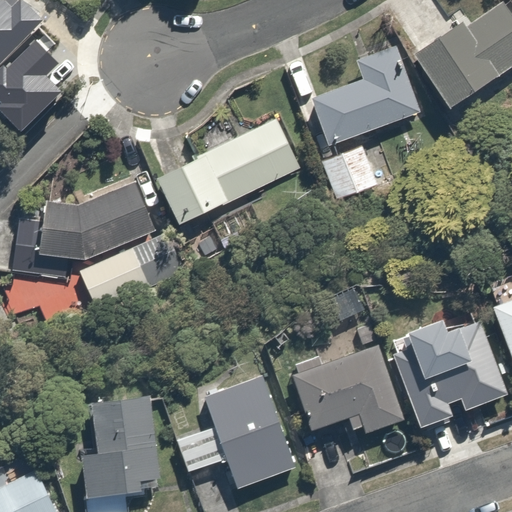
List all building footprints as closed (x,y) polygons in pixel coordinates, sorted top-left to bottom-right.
[(0,77),(48,30),(27,9),(16,21),(0,4),(0,77)] [(511,75),(511,23),(502,9),(422,65),(457,114),(511,75)] [(362,82),(313,100),(332,151),(424,117),(398,47),(355,63),(362,82)] [(198,163),(161,179),(184,231),(303,178),(276,117),(230,138),(222,120),(186,136),(198,163)] [(362,146),(321,162),(336,199),(377,183),(362,146)] [(47,225),(19,222),(12,271),(79,281),(95,312),(175,276),(140,188),(86,211),(49,209),(47,225)] [(511,300),(497,306),(511,350),(511,300)] [(416,355),(397,362),(423,438),(457,426),(452,412),(465,408),(469,419),(511,405),(482,320),(412,344),(416,355)] [(407,423),(374,350),(319,375),(314,363),(298,370),(302,381),(294,385),(319,441),(355,425),(360,436),(367,433),(370,439),(407,423)] [(300,469),(264,377),(206,399),(218,430),(176,446),(190,481),(226,467),(236,494),(300,469)] [(102,459),(88,459),(89,511),(126,511),(126,502),(144,501),(143,488),(159,488),(156,404),(100,406),(102,459)] [(60,511),(44,475),(0,494),(0,511),(60,511)]
